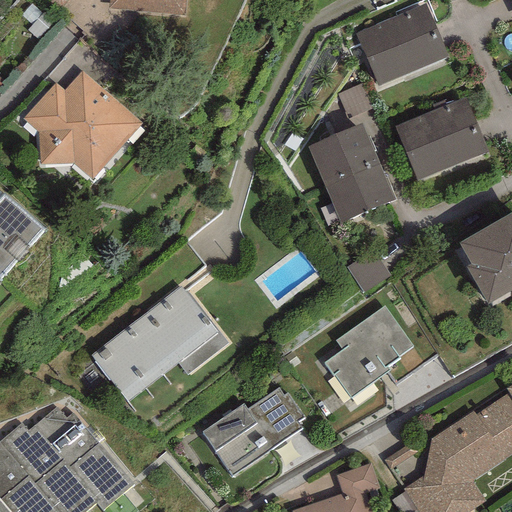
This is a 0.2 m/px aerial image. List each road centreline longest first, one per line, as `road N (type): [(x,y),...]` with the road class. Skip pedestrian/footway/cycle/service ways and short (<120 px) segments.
road 1 (residential): [(511,354),(235,511)]
road 2 (unknown): [(369,130),(417,215),(462,210),(511,183)]
road 3 (unknown): [(459,3),(511,125)]
